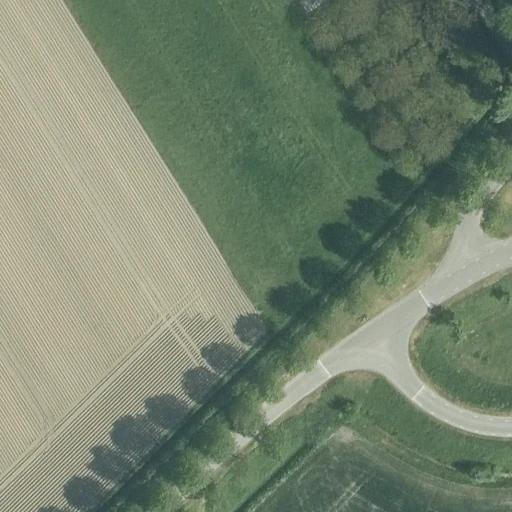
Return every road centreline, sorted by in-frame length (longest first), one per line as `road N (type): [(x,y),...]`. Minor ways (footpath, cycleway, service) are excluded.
road 1 (unclassified): [(160,511),(284,396),(371,333)]
road 2 (unclassified): [(371,333),(414,394),(451,418),(511,429)]
road 3 (unclassified): [(467,272),(457,245),(473,204),(511,165)]
